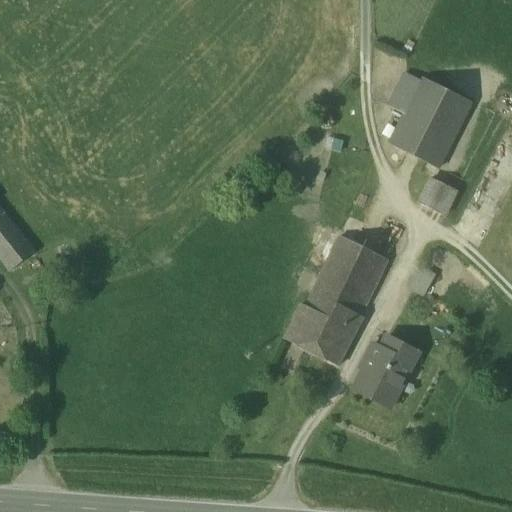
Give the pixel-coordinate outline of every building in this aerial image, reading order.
[(473,103),(424,78),(391,145),(439,169),(473,103)] [(348,140),(335,175),(324,170),(315,193),(352,207),(368,161),(365,160),(370,148),(348,140)] [(458,191),(433,179),(420,204),(445,216),(458,191)] [(0,205),(0,257),(11,272),(36,252),(0,205)] [(341,237),(314,292),(300,285),(292,301),(298,304),(296,308),(300,310),(286,339),(339,366),(364,318),(361,316),(389,261),(341,237)] [(423,265),(411,287),(425,296),(438,273),(423,265)] [(388,337),(382,348),(374,344),(367,359),(370,361),(355,390),(390,408),(419,353),(388,337)]
